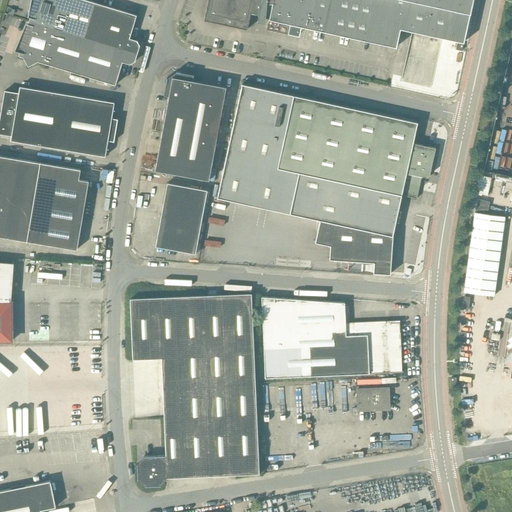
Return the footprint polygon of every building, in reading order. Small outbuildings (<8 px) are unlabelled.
[(29,21),(84,37),(94,2),(86,0),(31,0),(31,6),(33,7),(29,21)] [(208,0),(204,20),(247,30),(250,13),(258,15),(257,22),(265,23),(266,17),(269,17),(269,19),(396,47),(400,29),(463,43),(472,0),(208,0)] [(84,37),(137,53),(139,45),(137,40),(129,38),(136,15),(94,2),(84,37)] [(84,37),(29,21),(24,34),(22,34),(20,40),(22,41),(18,56),(23,57),(28,66),(37,61),(115,85),(122,62),(130,64),(134,62),(137,53),(84,37)] [(168,96),(155,170),(209,180),(226,87),(193,81),(194,75),(181,72),(176,71),(176,72),(176,73),(168,78),(167,78),(166,78),(166,83),(163,96),(168,96)] [(217,198),(320,220),(315,242),(330,245),(329,259),(374,262),(373,273),(390,274),(393,235),(392,235),(401,195),(417,198),(421,176),(422,177),(426,177),(429,175),(430,172),(435,148),(413,143),(417,122),(242,84),(241,87),(220,186),(218,195),(217,195),(217,198)] [(5,91),(0,117),(0,133),(11,136),(10,140),(105,156),(108,141),(114,142),(117,119),(112,118),(114,102),(19,86),(18,93),(5,91)] [(0,155),(0,236),(27,241),(26,242),(27,242),(27,241),(77,250),(88,181),(79,179),(80,169),(40,163),(40,162),(40,163),(0,155)] [(167,183),(155,247),(195,254),(207,190),(167,183)] [(475,213),(464,292),(494,296),(504,217),(475,213)] [(0,341),(12,341),(12,325),(11,302),(14,263),(0,262),(0,341)] [(251,293),(130,299),(133,359),(180,357),(182,416),(164,417),(166,455),(144,456),(144,459),(140,464),(137,464),(138,479),(145,486),(161,486),(161,485),(164,482),(164,478),(259,474),(251,293)] [(265,378),(401,372),(402,372),(400,372),(399,333),(400,332),(399,322),(390,323),(389,324),(386,323),(386,321),(385,321),(385,322),(345,324),(344,303),(261,297),(265,378)] [(511,349),(461,353),(467,428),(511,424),(511,349)] [(356,389),(357,409),(380,408),(380,410),(389,410),(388,388),(356,389)] [(0,490),(0,511),(41,511),(41,510),(56,507),(50,481),(0,490)]
